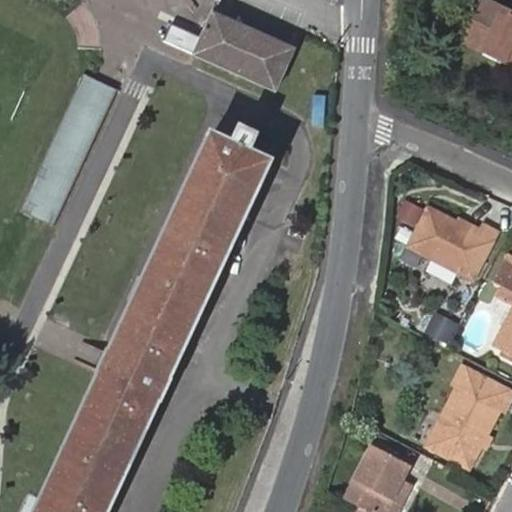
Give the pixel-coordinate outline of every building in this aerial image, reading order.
[(475,26),(471,41),(511,57),(511,8),(491,0),(484,0),(480,10),(475,9),(469,24),(475,26)] [(294,49),(215,14),(195,56),(275,91),(294,49)] [(118,90),(83,74),(17,210),(52,227),(118,90)] [(107,511),(271,162),(251,153),(258,137),(241,129),(234,145),(213,136),(36,511),(107,511)] [(476,237),(454,226),(427,211),(407,250),(472,284),(497,236),(481,227),(478,232),(476,237)] [(457,222),(454,226),(476,237),(478,232),(457,222)] [(505,293),(511,280),(511,265),(509,264),(496,289),(505,293)] [(511,280),(505,293),(501,301),(511,306),(511,321),(497,350),(511,357),(511,280)] [(447,348),(457,329),(432,317),(422,336),(447,348)] [(511,401),(511,397),(462,372),(455,387),(459,389),(429,448),(470,470),(501,411),(505,413),(511,401)] [(388,511),(403,484),(410,472),(402,468),(405,462),(376,447),(347,504),(350,506),(347,511),(388,511)] [(399,511),(412,488),(403,484),(388,511),(399,511)]
